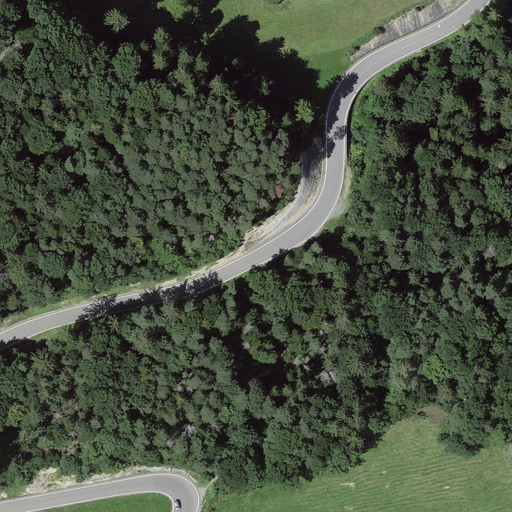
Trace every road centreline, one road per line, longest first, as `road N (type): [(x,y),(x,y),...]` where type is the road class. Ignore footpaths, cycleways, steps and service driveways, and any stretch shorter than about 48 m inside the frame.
road 1 (tertiary): [(0,340),(68,314),(171,294),(236,271),(290,239),(331,193),(339,104),(351,82),(481,0)]
road 2 (tertiary): [(184,511),(183,491),(154,482),(0,509)]
